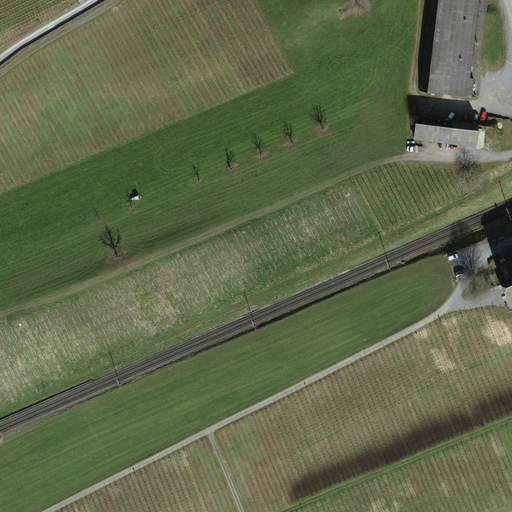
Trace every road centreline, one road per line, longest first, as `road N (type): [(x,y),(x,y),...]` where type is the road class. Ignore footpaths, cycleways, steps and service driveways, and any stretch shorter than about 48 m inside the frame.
road 1 (track): [(47,511),(417,326),(448,306),(466,272),(511,246)]
road 2 (track): [(103,0),(0,64)]
